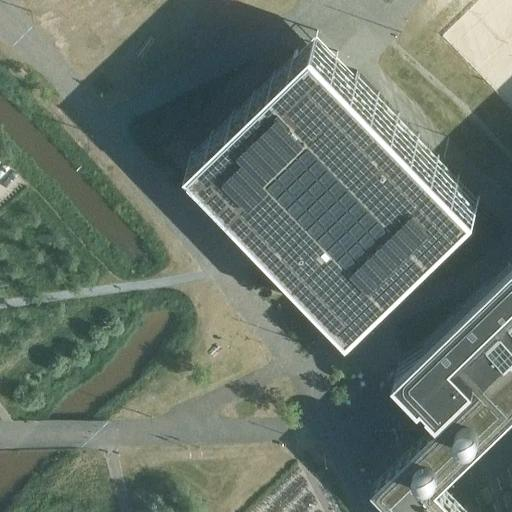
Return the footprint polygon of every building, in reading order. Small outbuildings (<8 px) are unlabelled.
[(336,91),(357,71),(317,30),(296,50),(325,79),(336,91)] [(479,198),(357,71),(336,91),(325,79),(296,50),(294,53),(191,152),(265,229),(293,258),(304,248),(314,238),(374,300),(379,295),(479,198)] [(293,258),(353,320),(374,300),(314,238),(304,248),(293,258)] [(432,391),(443,401),(445,399),(446,398),(448,396),(467,378),(473,384),(511,345),(511,265),(511,266),(486,283),(424,343),(400,359),(398,360),(425,387),(428,384),(434,389),(432,391)] [(511,345),(473,384),(477,389),(477,390),(496,409),(511,393),(511,345)] [(464,511),(428,474),(496,409),(477,390),(477,389),(473,384),(449,406),(362,489),(384,511),(464,511)]
